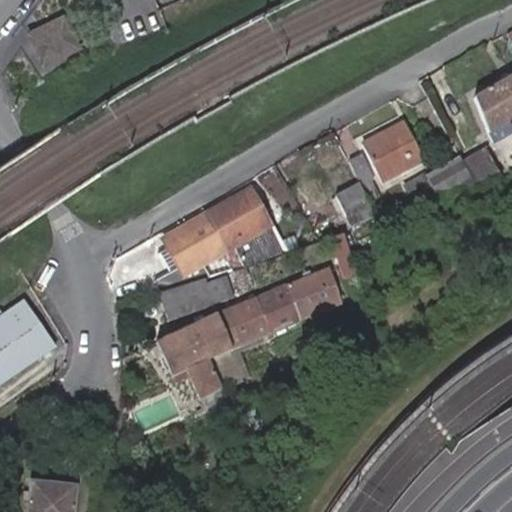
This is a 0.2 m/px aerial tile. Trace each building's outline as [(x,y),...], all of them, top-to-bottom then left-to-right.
[(64,9),(25,29),(41,63),(80,44),(64,9)] [(511,86),(507,80),(474,99),(489,134),(511,120),(511,86)] [(404,120),(370,140),(392,177),(426,157),(404,120)] [(511,134),(511,120),(489,134),(495,145),(511,134)] [(392,177),(370,140),(361,146),(383,182),(392,177)] [(487,143),(464,158),(480,185),(504,171),(487,143)] [(358,154),(344,162),(357,184),(370,176),(358,154)] [(480,185),(464,158),(429,179),(427,176),(408,188),(415,199),(434,188),(446,206),(480,185)] [(357,184),(334,198),(349,223),(372,209),(357,184)] [(248,193),(206,217),(230,259),(234,257),(231,251),(269,229),(248,193)] [(230,259),(206,217),(161,243),(165,251),(156,256),(168,276),(153,285),(159,296),(187,288),(182,280),(222,257),(226,261),(230,259)] [(267,265),(295,257),(291,239),(262,247),(267,265)] [(343,243),(326,248),(346,294),(362,287),(351,263),(343,243)] [(235,347),(339,306),(323,271),(216,313),(152,345),(170,380),(187,371),(204,402),(228,391),(211,359),(235,347)] [(200,284),(210,303),(223,297),(219,279),(200,284)] [(159,296),(157,297),(165,325),(210,303),(200,284),(187,288),(159,296)] [(32,298),(0,319),(0,390),(64,348),(32,298)] [(73,511),(76,489),(29,486),(26,511),(73,511)]
